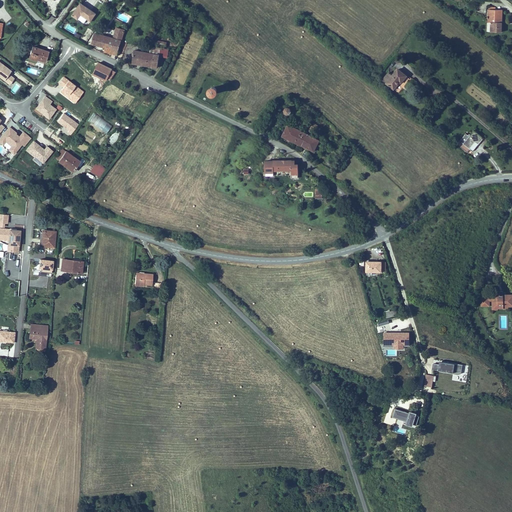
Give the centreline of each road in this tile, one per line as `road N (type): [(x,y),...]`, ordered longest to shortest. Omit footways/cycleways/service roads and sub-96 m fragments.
road 1 (residential): [(385,235),(283,146),(71,42)]
road 2 (unclassified): [(366,511),(324,400),(173,246)]
road 3 (tertiary): [(173,246),(276,261),(328,255),(385,235)]
road 4 (residential): [(15,356),(34,193)]
road 5 (tertiary): [(34,193),(173,246)]
road 6 (tertiary): [(385,235),(455,189),(511,178)]
